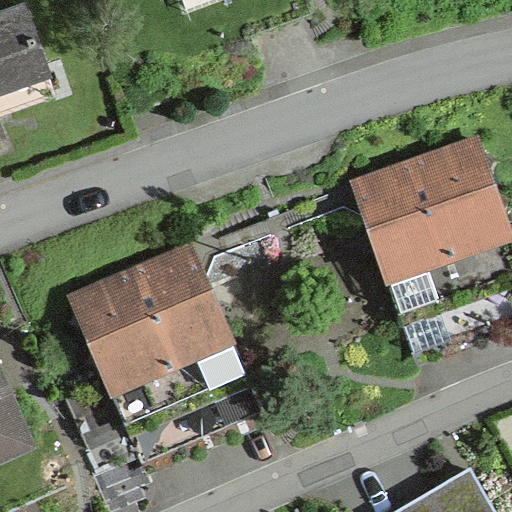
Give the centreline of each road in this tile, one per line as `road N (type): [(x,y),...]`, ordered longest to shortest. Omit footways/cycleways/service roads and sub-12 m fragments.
road 1 (residential): [(511,54),(0,226)]
road 2 (residential): [(212,511),(511,386)]
